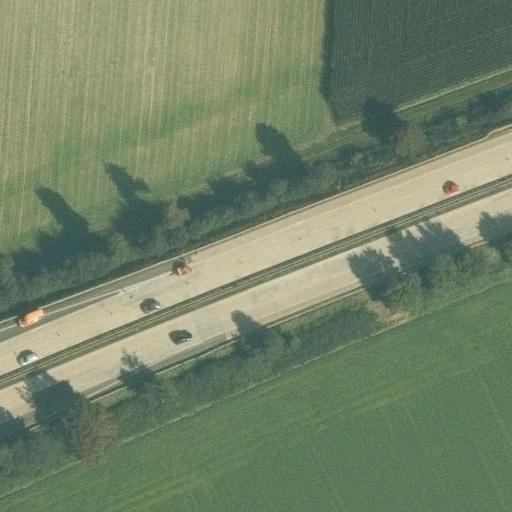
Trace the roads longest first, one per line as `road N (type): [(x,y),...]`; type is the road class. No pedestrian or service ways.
road 1 (motorway): [(511,165),(0,371)]
road 2 (motorway): [(0,422),(511,216)]
road 3 (track): [(511,75),(0,268)]
